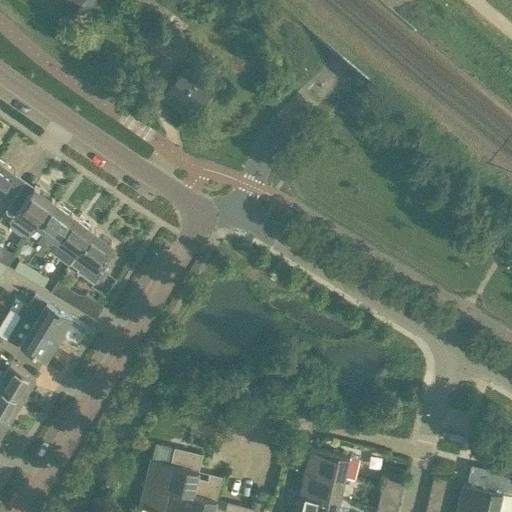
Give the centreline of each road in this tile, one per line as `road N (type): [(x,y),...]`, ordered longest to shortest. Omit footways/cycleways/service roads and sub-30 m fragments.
road 1 (tertiary): [(22,511),(197,234),(200,216)]
road 2 (tertiary): [(236,213),(277,130),(393,0)]
road 3 (residential): [(450,346),(236,213)]
road 4 (residential): [(200,216),(191,201),(0,73)]
road 5 (residential): [(411,511),(450,346)]
